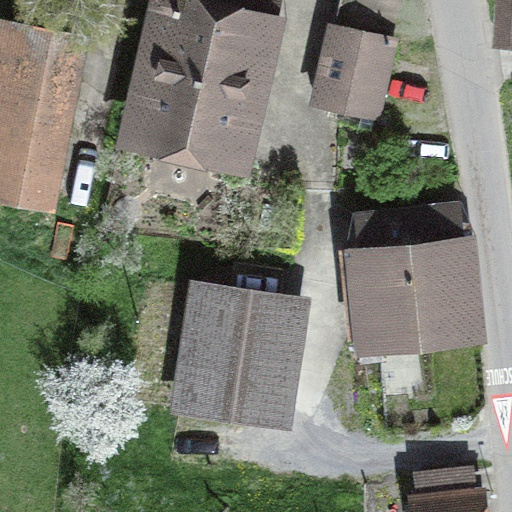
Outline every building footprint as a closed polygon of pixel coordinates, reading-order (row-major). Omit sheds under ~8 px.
[(148,0),(114,155),(244,184),(279,27),(158,0),(148,0)] [(0,36),(0,216),(57,225),(84,49),(0,36)] [(327,39),(308,120),(371,134),(390,54),(327,39)] [(348,269),(362,374),(481,358),(466,253),(348,269)] [(192,296),(174,425),(290,441),(308,312),(192,296)]
